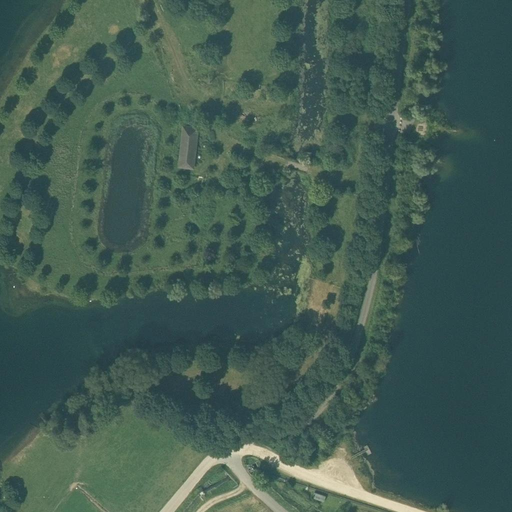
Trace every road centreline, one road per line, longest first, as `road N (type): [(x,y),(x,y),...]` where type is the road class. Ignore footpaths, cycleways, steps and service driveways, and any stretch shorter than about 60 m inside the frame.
road 1 (unclassified): [(408,0),(371,299),(348,363),(306,420),(223,449)]
road 2 (track): [(151,0),(183,79),(231,145),(340,172),(356,157),(366,117),(394,120)]
road 3 (track): [(353,162),(340,283)]
